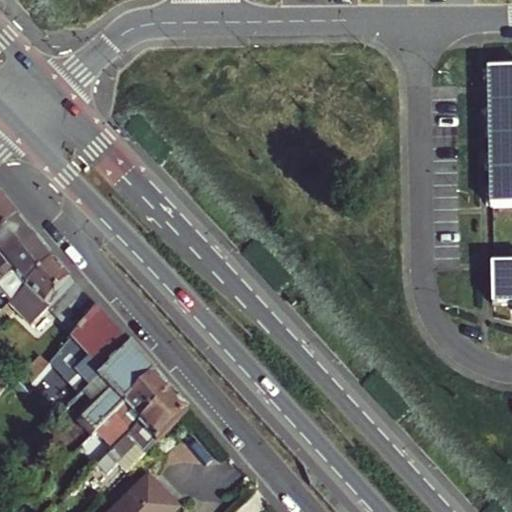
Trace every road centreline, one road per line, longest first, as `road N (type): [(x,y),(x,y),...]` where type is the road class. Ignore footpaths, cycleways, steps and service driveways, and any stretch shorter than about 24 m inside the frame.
road 1 (primary): [(444,511),(55,91)]
road 2 (primary): [(81,189),(382,511)]
road 3 (residential): [(81,189),(83,226),(101,269),(319,511)]
road 4 (residential): [(417,18),(430,303),(467,347),(511,370)]
road 5 (residential): [(201,22),(417,18)]
road 6 (residential): [(55,91),(131,29),(201,22)]
